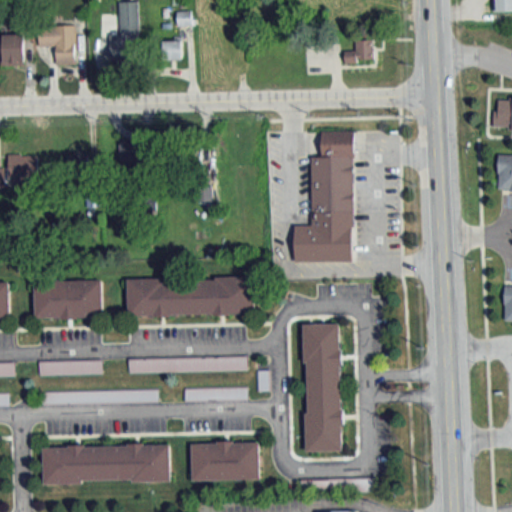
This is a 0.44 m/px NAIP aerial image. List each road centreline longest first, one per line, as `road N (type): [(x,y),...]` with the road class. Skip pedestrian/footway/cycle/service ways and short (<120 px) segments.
road 1 (residential): [(0,112),(434,95)]
road 2 (secondary): [(451,511),(434,95)]
